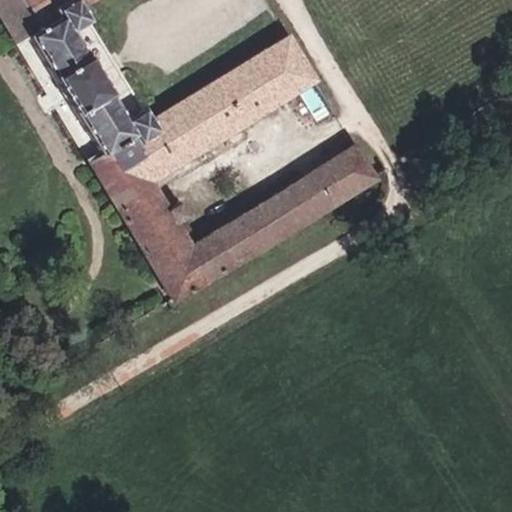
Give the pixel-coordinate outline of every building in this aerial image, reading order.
[(66,40),(74,35),(83,29),(129,0),(0,0),(0,28),(21,63),(22,62),(30,57),(35,67),(60,52),(56,46),(66,40)] [(60,52),(35,67),(37,71),(101,172),(90,179),(170,312),(174,319),(270,258),(252,227),(202,258),(192,264),(178,240),(188,235),(180,220),(171,226),(154,200),(320,97),(292,53),(155,140),(143,148),(74,35),(66,40),(56,46),(60,52)] [(357,162),(310,191),(330,220),(376,191),(357,162)] [(252,227),(270,258),(330,220),(310,191),(252,227)] [(202,258),(188,235),(178,240),(192,264),(202,258)]
